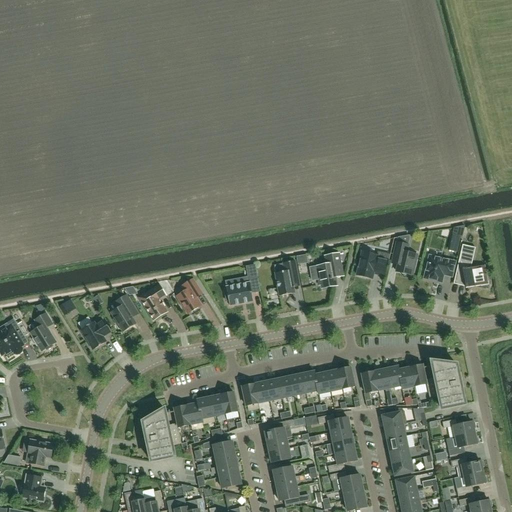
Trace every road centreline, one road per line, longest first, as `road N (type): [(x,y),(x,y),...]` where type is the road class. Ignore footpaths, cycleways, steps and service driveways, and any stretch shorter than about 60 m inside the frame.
road 1 (residential): [(392,511),(372,414),(356,415),(376,511)]
road 2 (residential): [(507,511),(467,325)]
road 3 (residential): [(92,436),(26,423),(18,411),(19,371),(74,360)]
road 4 (tertiary): [(92,436),(106,399),(133,371),(227,344)]
road 5 (residential): [(271,511),(255,434),(241,437),(256,511)]
road 6 (tertiary): [(227,344),(347,322)]
road 7 (tertiary): [(347,322),(406,314),(467,325)]
